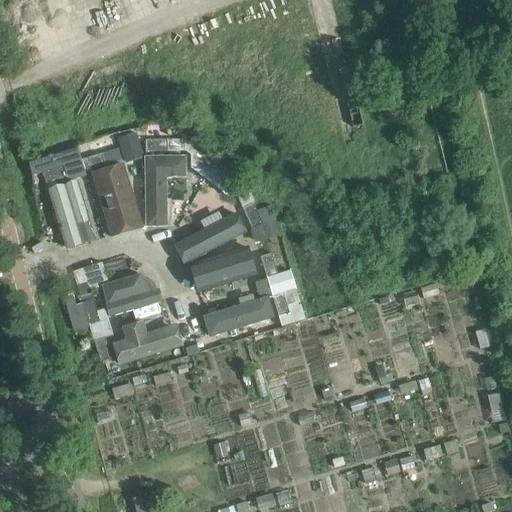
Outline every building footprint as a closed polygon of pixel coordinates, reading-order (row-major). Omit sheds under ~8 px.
[(60,6),(58,2),(63,0),(42,0),(47,12),(60,6)] [(136,132),(117,135),(121,160),(141,156),(136,132)] [(168,152),(167,140),(145,140),(145,152),(168,152)] [(48,156),(28,162),(32,175),(42,172),(52,169),(63,165),(67,177),(68,180),(85,175),(84,171),(80,160),(76,147),(48,156)] [(102,154),(80,160),(84,171),(105,165),(102,154)] [(189,181),(188,156),(144,157),(145,229),(169,228),(167,180),(189,181)] [(42,172),(46,183),(67,177),(63,165),(52,169),(42,172)] [(92,174),(110,235),(142,226),(124,165),(92,174)] [(48,190),(65,249),(83,243),(77,224),(89,220),(77,181),(48,190)] [(247,187),(235,192),(242,209),(253,204),(255,203),(247,187)] [(253,204),(242,209),(252,229),(262,224),(256,211),(253,204)] [(184,263),(245,231),(236,213),(175,245),(184,263)] [(257,275),(247,248),(191,265),(197,283),(200,292),(257,275)] [(271,253),(260,257),(266,278),(278,275),(271,253)] [(93,299),(84,268),(73,272),(82,303),(93,299)] [(296,288),(291,271),(278,275),(266,278),(272,295),(278,317),(289,313),(283,292),(296,288)] [(101,287),(110,318),(163,302),(159,289),(147,293),(141,275),(101,287)] [(283,292),(289,313),(278,317),(281,328),(306,321),(304,314),(303,309),(299,296),(296,288),(283,292)] [(72,295),(64,297),(75,333),(90,328),(89,324),(82,303),(76,305),(72,295)] [(213,337),(275,318),(269,298),(207,317),(213,337)] [(89,324),(100,321),(93,299),(82,303),(89,324)] [(100,321),(89,324),(90,328),(94,341),(105,338),(113,336),(108,319),(100,321)] [(178,346),(172,328),(148,335),(144,322),(121,329),(124,340),(112,344),(118,365),(178,346)] [(100,363),(112,359),(105,338),(94,341),(100,363)] [(196,345),(185,349),(187,356),(199,353),(196,345)] [(383,368),(376,370),(379,379),(386,377),(383,368)]
